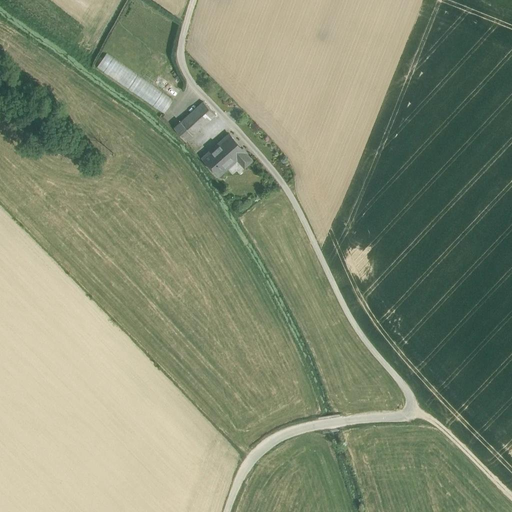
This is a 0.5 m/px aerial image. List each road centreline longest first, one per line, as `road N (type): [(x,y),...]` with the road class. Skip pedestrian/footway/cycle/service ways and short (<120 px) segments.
road 1 (unclassified): [(227,511),(264,446),(321,424),(412,414),(413,405),(355,330),(265,160),(190,81),(181,37),(189,0)]
road 2 (track): [(511,499),(450,434),(412,414)]
